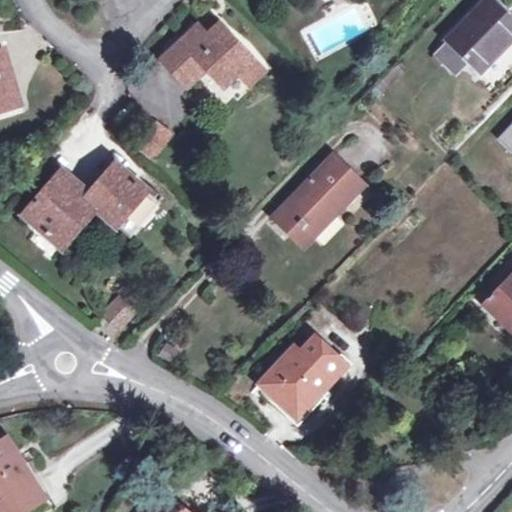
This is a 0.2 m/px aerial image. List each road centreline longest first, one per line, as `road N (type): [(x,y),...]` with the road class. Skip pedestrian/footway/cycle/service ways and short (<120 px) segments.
road 1 (tertiary): [(63,360),(197,411),(328,511)]
road 2 (residential): [(39,0),(66,34),(95,52),(139,23),(157,0)]
